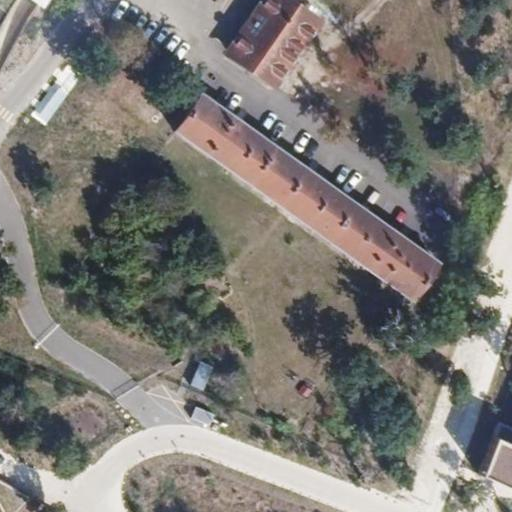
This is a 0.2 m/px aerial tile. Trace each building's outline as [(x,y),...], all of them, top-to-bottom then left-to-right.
[(268,82),(312,19),(283,0),(261,0),(225,52),(268,82)] [(39,178),(91,93),(63,76),(12,161),(39,178)] [(171,130),(410,295),(436,257),(197,92),(171,130)] [(38,170),(61,191),(82,167),(59,147),(38,170)] [(511,428),(500,422),(484,443),(511,455),(511,428)] [(17,511),(31,497),(0,479),(0,511),(17,511)]
